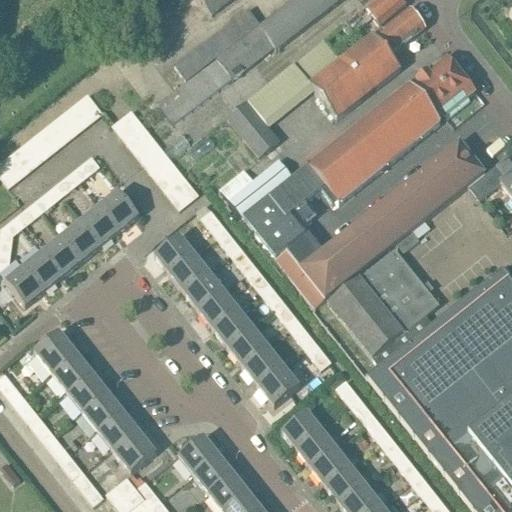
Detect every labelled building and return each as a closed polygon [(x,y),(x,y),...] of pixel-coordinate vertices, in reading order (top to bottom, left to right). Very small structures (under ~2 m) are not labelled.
[(185,86),(156,107),(171,129),(231,85),(262,62),(273,53),(275,55),(345,0),(297,0),(260,29),(257,32),(214,64),(185,86)] [(193,0),(195,2),(210,19),(233,0),(193,0)] [(404,8),(397,0),(379,0),(375,4),(371,0),(369,0),(360,8),(364,13),(341,31),(349,40),(371,22),(377,30),(404,8)] [(247,13),(174,71),(185,86),(214,64),(257,32),(260,29),(247,13)] [(388,60),(423,32),(408,13),(372,40),(372,39),(340,65),(323,43),(246,106),(225,123),(258,164),(279,146),(264,127),(309,91),(336,123),(400,74),(388,60)] [(274,263),(303,240),(289,221),(320,195),(333,211),(337,208),(338,208),(439,127),(437,125),(444,120),(474,96),(446,61),(409,90),(408,89),(303,174),(264,205),(242,223),(274,263)] [(0,183),(7,193),(102,119),(86,99),(0,167),(0,183)] [(178,215),(197,200),(130,115),(111,130),(178,215)] [(466,191),(483,177),(458,147),(322,256),(307,237),(303,240),(274,263),(314,313),(466,191)] [(483,177),(466,191),(479,205),(499,189),(511,204),(511,156),(495,170),(483,178),(483,177)] [(71,177),(79,187),(98,172),(90,162),(71,177)] [(216,193),(241,224),(242,223),(264,205),(239,174),(216,193)] [(60,202),(79,187),(71,177),(52,192),(60,202)] [(41,217),(60,202),(52,192),(33,207),(41,217)] [(99,211),(119,236),(137,221),(117,196),(99,211)] [(22,232),(41,217),(33,207),(14,222),(22,232)] [(100,251),(119,236),(99,211),(80,226),(100,251)] [(215,242),(225,234),(210,216),(200,223),(215,242)] [(11,241),(22,232),(14,222),(0,233),(0,253),(10,255),(11,241)] [(81,266),(100,251),(80,226),(61,241),(81,266)] [(230,261),(240,253),(225,234),(215,242),(230,261)] [(402,258),(418,245),(411,237),(395,250),(402,258)] [(168,279),(193,259),(178,240),(153,260),(168,279)] [(62,281),(81,266),(61,241),(42,257),(62,281)] [(0,275),(9,268),(10,255),(0,253),(0,275)] [(245,280),(255,272),(240,253),(230,261),(245,280)] [(378,371),(427,332),(421,324),(439,310),(394,255),(359,282),(327,308),(378,371)] [(43,296),(62,281),(42,257),(23,272),(43,296)] [(183,298),(208,278),(193,259),(168,279),(183,298)] [(24,312),(43,296),(23,272),(5,287),(24,312)] [(260,299),(270,291),(255,272),(245,280),(260,299)] [(427,332),(378,371),(366,381),(470,511),(511,511),(511,287),(508,282),(501,273),(427,332)] [(198,317),(223,297),(208,278),(183,298),(198,317)] [(275,318),(285,310),(270,291),(260,299),(275,318)] [(213,336),(238,316),(223,297),(198,317),(213,336)] [(290,337),(300,329),(285,310),(275,318),(290,337)] [(228,355),(253,335),(238,316),(213,336),(228,355)] [(305,356),(315,348),(300,329),(290,337),(305,356)] [(243,374),(268,354),(253,335),(228,355),(243,374)] [(49,377),(74,357),(58,337),(33,356),(49,377)] [(315,348),(305,356),(320,375),(330,367),(315,348)] [(258,393),(283,373),(268,354),(243,374),(258,393)] [(65,397),(90,377),(74,357),(49,377),(65,397)] [(283,373),(258,393),(273,412),(298,392),(283,373)] [(81,417),(106,398),(90,377),(65,397),(81,417)] [(0,394),(10,408),(20,400),(4,379),(0,382),(0,394)] [(350,412),(360,405),(345,386),(335,394),(350,412)] [(98,437),(122,418),(106,398),(81,417),(98,437)] [(27,428),(36,420),(20,400),(10,408),(27,428)] [(365,431),(375,424),(360,405),(350,412),(365,431)] [(296,456),(321,436),(306,417),(281,437),(296,456)] [(114,458),(138,438),(122,418),(98,437),(114,458)] [(43,448),(52,440),(36,420),(27,428),(43,448)] [(380,450),(390,442),(375,424),(365,431),(380,450)] [(311,475),(336,454),(321,436),(296,456),(311,475)] [(138,438),(114,458),(130,478),(155,459),(138,438)] [(59,468),(69,461),(63,454),(69,449),(64,442),(58,447),(52,440),(43,448),(59,468)] [(192,480),(217,461),(202,442),(177,461),(192,480)] [(395,469),(405,461),(390,442),(380,450),(395,469)] [(326,493),(351,473),(336,454),(311,475),(326,493)] [(75,489),(85,481),(69,461),(59,468),(75,489)] [(207,499),(232,480),(217,461),(192,480),(207,499)] [(410,488),(420,480),(405,461),(395,469),(410,488)] [(0,475),(12,491),(20,485),(6,467),(0,472),(0,475)] [(340,511),(366,492),(351,473),(326,493),(340,511)] [(217,511),(230,511),(247,499),(232,480),(207,499),(217,511)] [(425,507),(435,499),(420,480),(410,488),(425,507)] [(85,481),(75,489),(92,511),(102,503),(85,481)] [(114,511),(148,511),(135,494),(126,484),(105,500),(114,511)] [(144,487),(135,494),(148,511),(151,511),(159,506),(144,487)] [(399,500),(406,509),(407,509),(419,499),(412,490),(399,500)] [(379,511),(381,511),(366,492),(340,511),(379,511)] [(258,511),(247,499),(230,511),(258,511)] [(428,511),(444,511),(435,499),(425,507),(428,511)]
